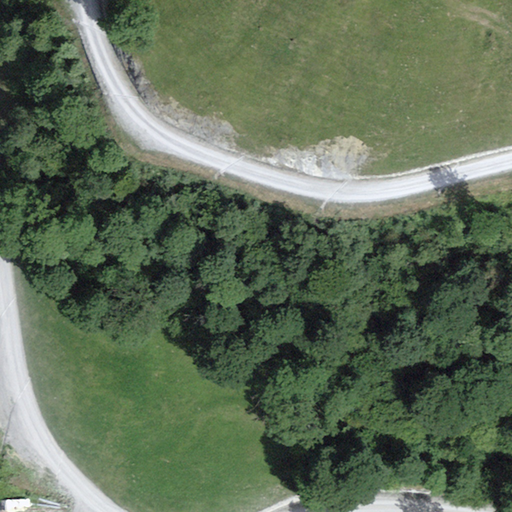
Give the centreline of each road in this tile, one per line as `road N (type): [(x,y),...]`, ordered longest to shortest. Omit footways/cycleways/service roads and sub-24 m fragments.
road 1 (track): [(78,0),(88,71),(115,109),(168,148),(244,183),(347,208),(511,195)]
road 2 (track): [(0,290),(22,401),(41,444),(62,478),(103,511)]
road 3 (track): [(314,511),(445,511)]
